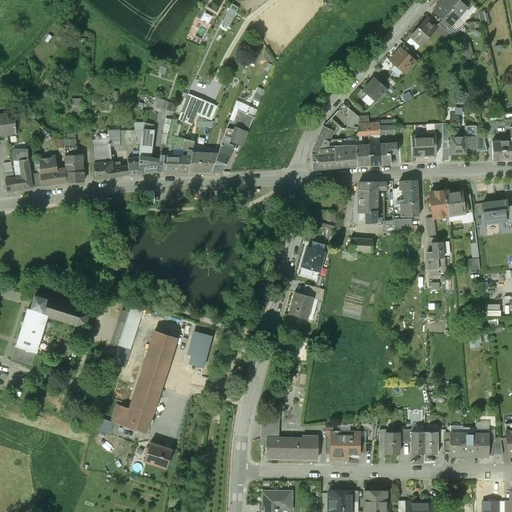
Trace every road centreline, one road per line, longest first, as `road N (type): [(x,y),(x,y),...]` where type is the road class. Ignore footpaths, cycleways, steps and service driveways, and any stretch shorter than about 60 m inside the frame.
road 1 (tertiary): [(0,203),(149,184),(300,180)]
road 2 (tertiary): [(238,471),(251,380),(298,222),(300,180)]
road 3 (residential): [(238,471),(511,472)]
road 4 (tertiary): [(300,180),(311,129),(424,0)]
road 5 (residential): [(300,180),(511,170)]
